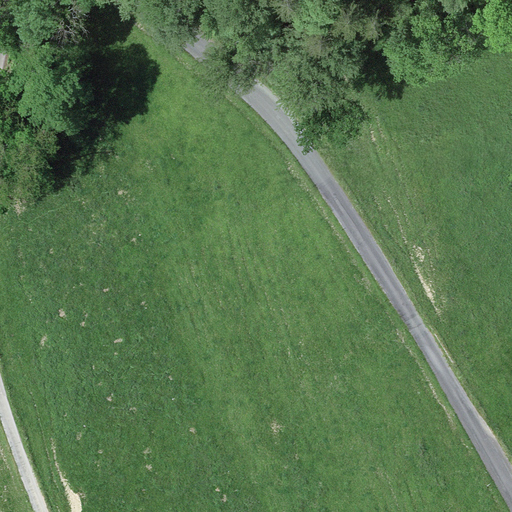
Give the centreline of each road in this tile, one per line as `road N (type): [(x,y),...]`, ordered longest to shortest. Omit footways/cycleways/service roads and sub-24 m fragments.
road 1 (unclassified): [(511,495),(383,271),(283,120),(147,0)]
road 2 (unclassified): [(0,398),(41,511)]
